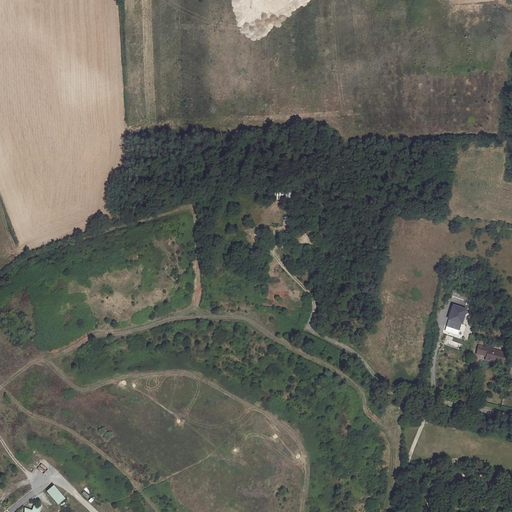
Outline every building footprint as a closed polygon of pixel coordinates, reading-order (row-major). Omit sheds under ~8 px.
[(472,297),(454,291),(452,295),(471,302),(472,297)] [(466,310),(453,305),(446,326),(459,331),(466,310)] [(504,352),(477,346),(475,354),(485,356),(484,359),(502,364),(504,352)] [(47,491),(59,504),(66,498),(55,485),(47,491)] [(39,511),(42,506),(35,503),(33,510),(25,507),(24,511),(39,511)]
